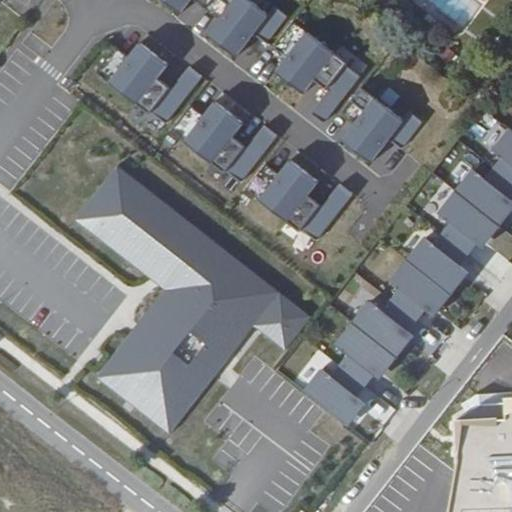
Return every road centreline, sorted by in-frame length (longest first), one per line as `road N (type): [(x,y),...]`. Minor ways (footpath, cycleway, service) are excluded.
road 1 (residential): [(130,0),(384,197)]
road 2 (residential): [(511,309),(355,511)]
road 3 (unclassified): [(156,511),(0,387)]
road 4 (residential): [(0,135),(103,0)]
